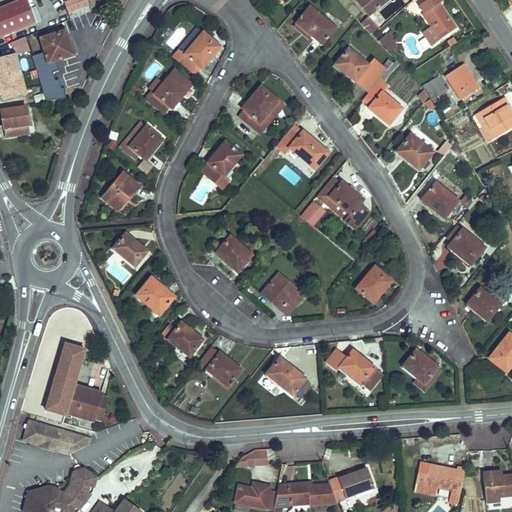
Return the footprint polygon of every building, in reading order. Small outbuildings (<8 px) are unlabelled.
[(0,36),(35,23),(30,9),(25,0),(20,0),(0,8),(0,36)] [(86,0),(68,0),(64,2),(71,19),(91,11),(86,0)] [(387,0),(354,0),(368,16),(387,0)] [(441,2),(439,0),(426,0),(419,5),(424,13),(423,14),(431,26),(423,32),(432,45),(456,28),(439,4),(441,2)] [(30,9),(35,23),(41,21),(35,7),(30,9)] [(310,7),(296,23),(311,36),(322,45),(335,28),(310,7)] [(362,26),(369,20),(367,18),(360,24),(362,26)] [(369,20),(362,26),(370,34),(379,30),(369,20)] [(311,36),(296,23),(294,26),(308,39),(311,36)] [(184,55),(202,32),(196,27),(178,49),(184,55)] [(64,31),(41,39),(45,52),(48,63),(57,60),(72,55),(64,31)] [(220,47),(213,41),(208,37),(202,32),(184,55),(178,49),(172,56),(195,75),(200,68),(203,70),(209,62),(208,61),(220,47)] [(379,41),(383,46),(390,39),(385,34),(379,41)] [(448,42),(450,47),(456,43),(453,38),(448,42)] [(398,46),(390,39),(383,46),(391,53),(398,46)] [(335,65),(368,92),(386,71),(382,67),(373,60),(368,65),(348,49),(335,65)] [(48,63),(45,52),(31,56),(46,102),(65,99),(64,89),(61,89),(58,80),(55,81),(52,73),(60,71),(57,60),(48,63)] [(0,58),(0,79),(20,74),(15,55),(0,58)] [(142,57),(138,55),(134,64),(137,65),(142,57)] [(382,67),(386,71),(393,63),(388,59),(382,67)] [(379,80),(383,83),(398,64),(395,61),(393,63),(379,80)] [(446,76),(461,99),(478,88),(463,65),(446,76)] [(170,107),(171,109),(177,102),(178,102),(186,92),(184,91),(190,83),(174,70),(163,84),(155,94),(151,91),(144,99),(163,115),(170,107)] [(20,74),(0,79),(0,88),(2,96),(3,99),(25,93),(20,74)] [(434,103),(439,100),(437,97),(443,93),(447,91),(446,90),(445,86),(439,76),(423,86),(434,103)] [(155,94),(163,84),(157,79),(148,89),(151,91),(155,94)] [(370,106),(369,107),(376,113),(375,114),(389,125),(402,109),(382,93),(387,86),(383,83),(379,80),(362,100),(370,106)] [(184,91),(186,92),(192,84),(190,83),(184,91)] [(261,87),(248,101),(249,102),(244,109),(245,110),(239,116),(260,134),(265,127),(261,124),(279,102),(261,87)] [(417,96),(423,104),(429,97),(424,90),(417,96)] [(45,100),(43,93),(33,96),(35,103),(45,100)] [(484,128),(481,130),(488,142),(511,127),(511,115),(506,106),(509,105),(504,98),(476,114),(484,128)] [(434,107),(430,100),(426,103),(430,109),(431,109),(434,107)] [(261,124),(265,127),(284,106),(279,102),(261,124)] [(25,107),(1,110),(5,137),(29,134),(25,107)] [(434,107),(431,109),(440,123),(443,121),(434,107)] [(306,110),(295,123),(297,124),(308,111),(306,110)] [(131,145),(146,127),(139,121),(125,139),(131,145)] [(281,141),(276,147),(285,155),(290,149),(314,169),(328,153),(303,132),(302,132),(295,126),(282,142),(281,141)] [(131,145),(125,139),(120,145),(135,158),(138,154),(145,159),(150,152),(151,153),(162,140),(146,127),(131,145)] [(410,135),(397,151),(404,157),(403,158),(419,170),(432,153),(410,135)] [(243,155),(225,140),(206,162),(210,166),(202,175),(222,191),(229,182),(224,177),(243,155)] [(446,143),(441,149),(446,153),(451,147),(446,143)] [(138,168),(146,174),(152,166),(144,160),(138,168)] [(117,211),(138,186),(123,173),(102,198),(117,211)] [(348,188),(341,182),(341,183),(333,177),(316,198),(324,204),(325,203),(330,197),(350,214),(345,220),(355,229),(369,213),(359,205),(363,200),(352,191),(355,188),(351,185),(348,188)] [(26,178),(19,181),(22,189),(29,186),(26,178)] [(436,183),(422,199),(430,205),(429,206),(444,219),(458,201),(436,183)] [(138,186),(117,211),(119,212),(140,187),(138,186)] [(330,197),(325,203),(345,220),(350,214),(330,197)] [(461,203),(467,208),(471,203),(465,198),(461,203)] [(324,211),(312,202),(300,216),(312,226),(324,211)] [(374,231),(377,234),(384,226),(380,223),(374,231)] [(452,242),(462,230),(457,226),(447,238),(452,242)] [(484,248),(462,230),(452,242),(448,247),(470,265),(484,248)] [(364,242),(368,245),(377,234),(374,231),(373,231),(364,242)] [(125,234),(113,249),(134,266),(147,252),(125,234)] [(230,237),(216,253),(223,259),(222,260),(237,273),(252,255),(230,237)] [(380,240),(373,249),(380,255),(388,245),(380,240)] [(356,289),(372,303),(378,295),(379,296),(391,281),(374,267),(356,289)] [(261,294),(286,316),(303,296),(278,274),(261,294)] [(136,296),(159,315),(174,297),(151,278),(136,296)] [(480,289),(468,304),(474,309),(474,310),(487,321),(500,305),(480,289)] [(202,340),(181,323),(176,329),(170,324),(160,337),(166,342),(168,340),(189,357),(202,340)] [(489,359),(505,372),(511,363),(511,335),(509,333),(489,359)] [(93,422),(94,419),(100,396),(101,393),(74,385),(84,350),(65,344),(45,410),(65,416),(65,414),(93,422)] [(206,370),(219,353),(211,347),(198,364),(206,370)] [(342,364),(347,357),(336,349),(331,356),(342,364)] [(352,350),(347,357),(342,364),(331,356),(325,363),(336,372),(339,368),(351,377),(368,391),(382,374),(352,350)] [(403,367),(417,378),(424,384),(428,379),(430,381),(433,377),(431,375),(437,367),(416,350),(403,367)] [(241,370),(219,353),(206,370),(228,387),(241,370)] [(279,358),(266,375),(292,396),(305,379),(279,358)] [(424,384),(417,378),(413,382),(424,391),(441,370),(437,367),(431,375),(433,377),(430,381),(428,379),(424,384)] [(339,368),(336,372),(348,381),(351,377),(339,368)] [(100,396),(94,419),(100,421),(107,398),(100,396)] [(26,441),(41,445),(56,449),(69,453),(88,444),(89,439),(29,421),(24,437),(26,441)] [(267,464),(266,449),(255,450),(254,451),(255,465),(267,464)] [(246,466),(255,465),(254,451),(246,455),(246,466)] [(236,467),(246,466),(246,455),(244,456),(240,460),(236,467)] [(452,491),(450,500),(454,500),(453,504),(457,505),(465,469),(457,467),(457,470),(442,467),(441,469),(436,468),(437,466),(428,464),(429,462),(420,460),(414,491),(433,495),(435,487),(452,491)] [(367,468),(328,481),(330,485),(336,502),(374,488),(367,468)] [(76,511),(77,511),(92,492),(96,478),(83,469),(73,473),(69,487),(65,493),(47,488),(30,493),(25,511),(76,511)] [(497,477),(497,472),(483,473),(486,503),(500,501),(499,497),(511,495),(511,475),(502,476),(497,477)] [(253,483),(252,488),(252,490),(249,489),(249,488),(238,486),(235,502),(273,510),(273,507),(274,507),(277,493),(269,491),(270,486),(253,483)] [(310,506),(336,504),(336,502),(330,485),(309,486),(308,483),(278,485),(277,493),(274,507),(281,506),(292,506),(291,501),(309,500),(309,504),(310,506)] [(141,511),(124,500),(116,511),(112,511),(112,510),(100,501),(92,511),(141,511)]
